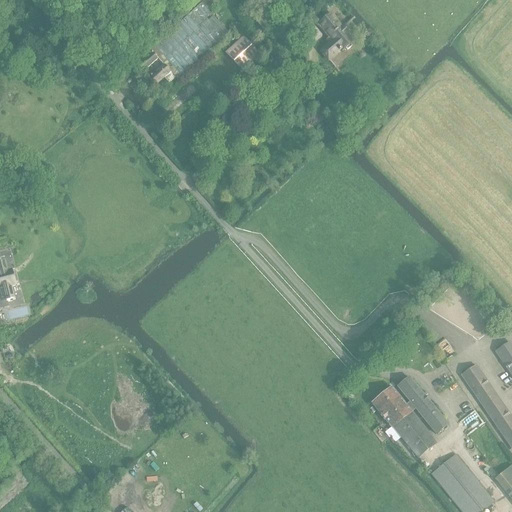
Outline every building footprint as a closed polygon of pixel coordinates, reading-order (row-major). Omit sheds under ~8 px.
[(164,65),(171,73),(179,81),(230,35),(210,11),(219,3),(217,0),(205,0),(203,2),(150,50),(148,47),(132,62),(143,74),(158,59),(164,65)] [(257,23),(263,29),(269,23),(262,15),(260,17),(261,19),(257,23)] [(330,45),(322,53),(329,61),(339,53),(339,54),(341,52),(343,53),(346,50),(348,52),(352,48),(351,46),(354,43),(347,36),(350,34),(345,28),(342,30),(330,16),(319,26),(331,39),(327,42),(330,45)] [(226,54),(244,73),(262,57),(244,37),(226,54)] [(155,87),(171,73),(164,65),(148,79),(155,87)] [(0,295),(0,296),(1,296),(2,302),(6,301),(6,302),(10,302),(9,300),(13,299),(10,286),(15,285),(11,271),(7,272),(4,260),(0,260),(0,295)] [(511,347),(509,344),(497,352),(511,373),(511,421),(475,367),(463,376),(511,447),(511,347)] [(406,406),(412,413),(416,410),(436,435),(448,426),(410,378),(398,388),(410,403),(406,406)] [(412,413),(406,406),(392,389),(372,405),(391,429),(392,430),(411,414),(412,413)] [(390,438),(397,433),(418,459),(436,445),(411,414),(392,430),(391,429),(386,433),(390,438)] [(146,437),(141,442),(145,446),(150,442),(146,437)] [(483,511),(494,503),(463,464),(457,456),(432,476),(461,511),(483,511)] [(511,466),(495,481),(511,501),(511,466)]
